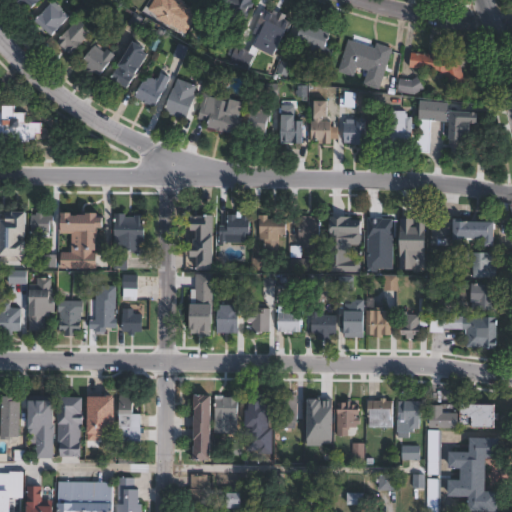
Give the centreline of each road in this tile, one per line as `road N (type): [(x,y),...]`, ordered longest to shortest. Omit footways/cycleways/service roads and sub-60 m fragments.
road 1 (residential): [(511,188),(384,175),(0,171)]
road 2 (residential): [(511,370),(0,359)]
road 3 (residential): [(169,173),(165,511)]
road 4 (residential): [(208,173),(72,102),(0,34)]
road 5 (residential): [(511,18),(447,17),(351,0)]
